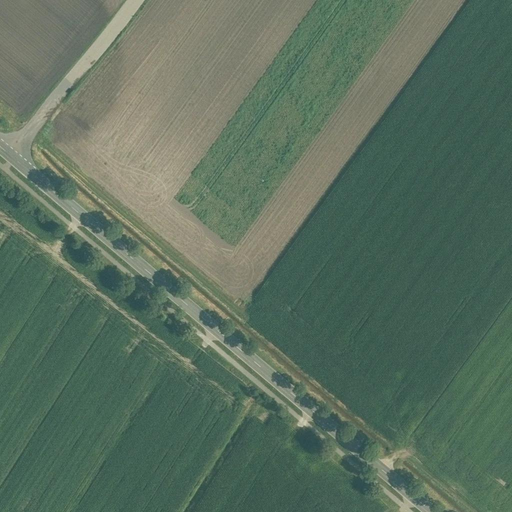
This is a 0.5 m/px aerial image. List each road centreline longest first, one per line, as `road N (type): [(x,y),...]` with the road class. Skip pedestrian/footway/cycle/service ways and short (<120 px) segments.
road 1 (secondary): [(432,511),(12,158)]
road 2 (unclassified): [(12,158),(128,0)]
